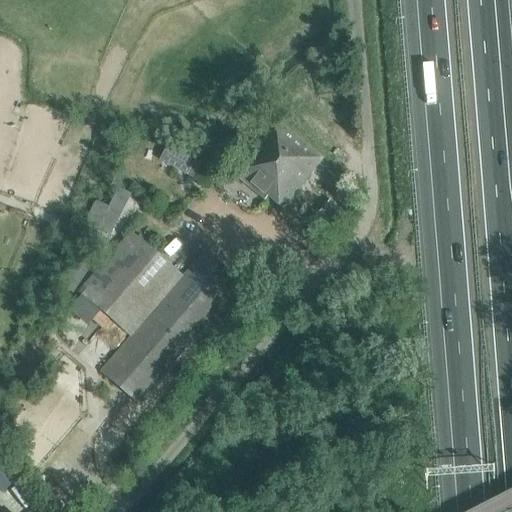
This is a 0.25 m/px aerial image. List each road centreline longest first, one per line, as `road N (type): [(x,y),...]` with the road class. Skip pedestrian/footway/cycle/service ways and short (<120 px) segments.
road 1 (track): [(121,504),(368,221),(352,0)]
road 2 (motorway): [(422,0),(463,511)]
road 3 (motorway): [(511,263),(489,0)]
